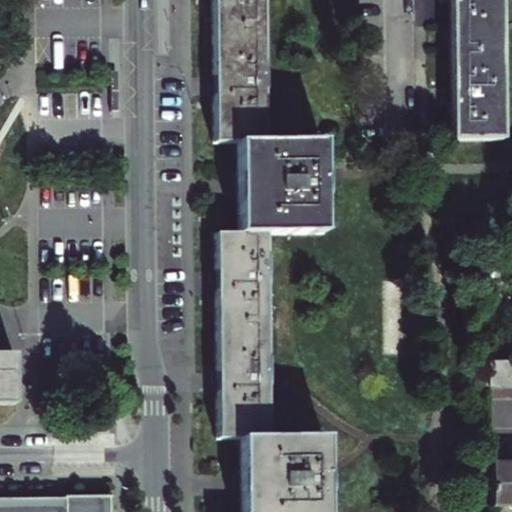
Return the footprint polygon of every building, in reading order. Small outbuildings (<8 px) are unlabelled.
[(260,0),(212,0),(214,148),(225,148),(226,238),(215,238),(217,442),(228,442),(229,511),(313,511),(313,441),(266,442),(263,237),(311,236),(310,146),(262,147),(260,0)] [(498,142),(496,0),(446,0),(449,143),(498,142)] [(0,359),(0,407),(14,407),(14,359),(0,359)] [(511,388),(511,366),(489,367),(489,388),(511,388)] [(511,467),(490,468),(490,511),(511,510),(511,467)] [(111,511),(112,501),(0,501),(0,511),(111,511)]
